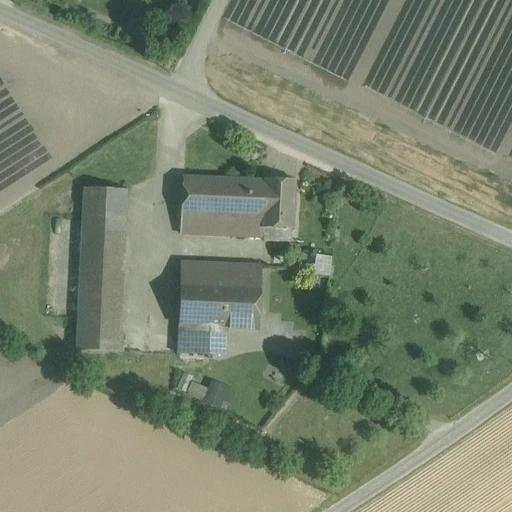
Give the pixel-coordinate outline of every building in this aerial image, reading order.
[(263,181),(183,178),(180,235),(262,238),(262,228),(292,230),(294,181),(264,180),(263,181)] [(126,191),(84,189),(76,351),(118,353),(126,191)] [(260,267),(180,264),(179,282),(213,284),(259,286),(260,267)] [(213,284),(179,282),(178,326),(194,327),(212,327),(213,284)] [(259,286),(213,284),(212,327),(224,328),(257,329),(259,286)] [(212,327),(194,327),(193,355),(223,356),(224,328),(212,327)] [(210,379),(207,388),(191,382),(185,398),(226,414),(235,389),(210,379)]
